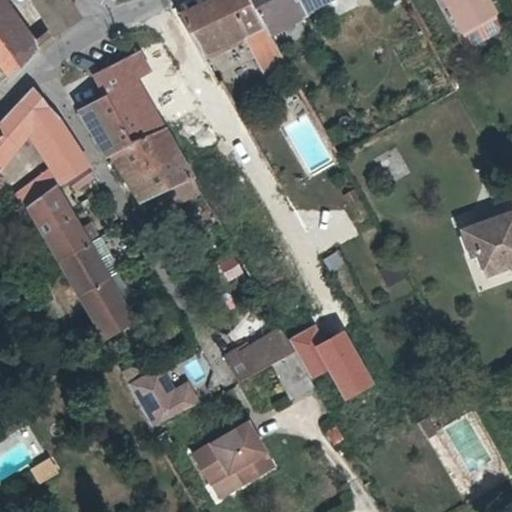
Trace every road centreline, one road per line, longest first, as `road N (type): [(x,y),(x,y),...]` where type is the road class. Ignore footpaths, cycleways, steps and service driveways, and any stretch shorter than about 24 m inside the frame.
road 1 (unclassified): [(38,63),(223,384)]
road 2 (unknown): [(374,511),(312,416),(301,411),(269,424)]
